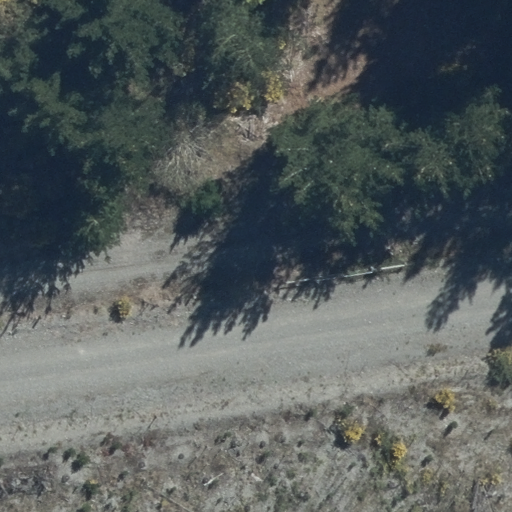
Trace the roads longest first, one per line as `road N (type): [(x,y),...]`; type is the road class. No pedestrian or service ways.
road 1 (track): [(0,277),(511,201)]
road 2 (unclassified): [(0,368),(511,296)]
road 3 (track): [(346,0),(318,273)]
